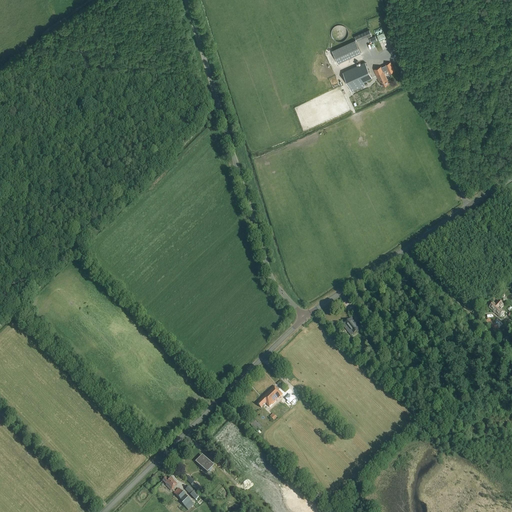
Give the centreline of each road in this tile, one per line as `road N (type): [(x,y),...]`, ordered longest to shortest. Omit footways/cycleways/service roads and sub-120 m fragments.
road 1 (unclassified): [(303,317),(268,272),(187,0)]
road 2 (tertiary): [(103,511),(303,317)]
road 3 (tertiary): [(303,317),(511,176)]
road 4 (track): [(358,279),(437,367),(456,413),(450,436)]
